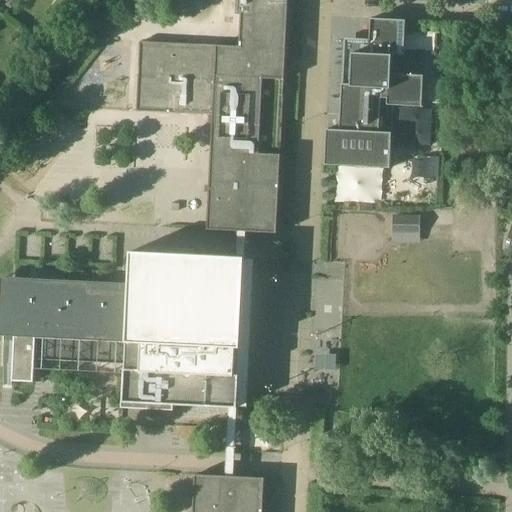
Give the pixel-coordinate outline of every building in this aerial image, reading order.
[(203,193),(209,193),(207,230),(277,234),(288,0),(236,0),(236,15),(241,15),(240,46),(185,44),(185,38),(177,38),(177,43),(140,41),(136,111),(207,115),(207,123),(212,123),(209,185),(204,185),(203,193)] [(407,21),(371,19),(370,48),(363,47),(363,42),(345,42),(341,128),(328,128),(326,164),(391,167),(394,104),(424,105),(425,70),(393,68),(393,56),(405,56),(407,21)] [(395,218),(394,231),(418,232),(419,219),(395,218)] [(131,251),(129,283),(114,283),(18,278),(17,278),(1,277),(0,294),(0,298),(0,335),(1,336),(4,336),(3,365),(13,365),(12,381),(34,382),(35,359),(126,364),(125,369),(123,402),(238,408),(239,376),(245,376),(249,289),(244,289),(245,257),(131,251)] [(263,511),(265,478),(195,474),(193,511),(188,511),(263,511)]
